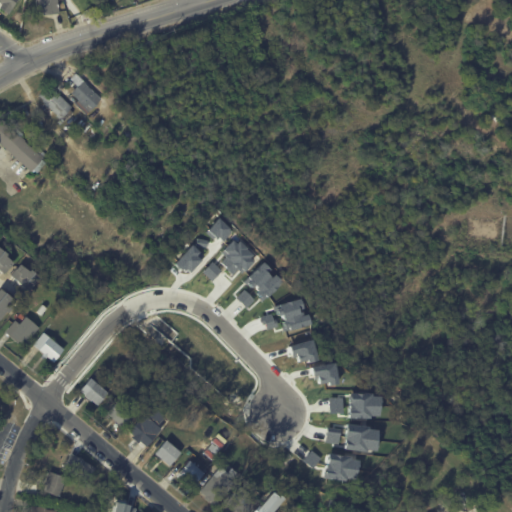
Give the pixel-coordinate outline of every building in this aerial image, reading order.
[(0,1),(0,0),(17,0),(8,14),(0,8),(0,6),(2,3),(0,1)] [(57,0),(59,10),(59,13),(38,16),(36,0),(57,0)] [(95,106),(86,116),(74,104),(78,100),(70,93),(77,87),(69,80),(76,73),(87,84),(86,85),(101,99),(95,106)] [(54,113),(47,107),(43,104),(44,103),(42,101),(43,101),(38,96),(45,89),(49,93),(53,89),(71,107),(69,109),(74,114),(65,123),(61,118),(60,120),(56,116),(57,116),(54,113)] [(31,172),(0,143),(0,120),(1,119),(5,122),(4,123),(19,136),(20,136),(25,140),(24,141),(39,155),(40,154),(44,157),(42,160),(46,163),(37,173),(33,170),(31,172)] [(11,264),(6,270),(0,264),(0,256),(1,255),(11,264)] [(9,275),(27,291),(38,279),(20,263),(9,275)] [(0,317),(14,301),(0,289),(0,317)] [(39,306),(48,310),(45,316),(37,312),(39,306)] [(36,331),(24,346),(19,342),(18,344),(5,333),(15,321),(20,325),(26,317),(39,328),(36,331)] [(51,361),(48,358),(46,360),(42,356),(43,354),(33,346),(43,333),(65,352),(55,364),(51,361)] [(84,396),(85,395),(81,391),(90,380),(108,394),(98,406),(92,401),(91,402),(84,396)] [(123,428),(107,414),(117,402),(134,417),(124,429),(123,428)] [(165,418),(157,427),(161,431),(147,448),(140,442),(138,445),(132,439),(133,437),(129,433),(143,416),(147,420),(155,410),(165,418)] [(160,463),(158,461),(159,459),(150,452),(161,438),(181,454),(170,468),(164,463),(162,464),(160,463)] [(204,452),(197,460),(189,452),(196,445),(204,452)] [(77,457),(78,457),(79,456),(83,458),(82,460),(95,467),(87,481),(71,472),(71,473),(61,467),(70,452),(77,457)] [(204,474),(193,487),(191,486),(187,492),(173,481),(189,462),(204,474)] [(204,501),(203,500),(205,498),(199,493),(219,469),(226,475),(230,471),(235,475),(229,483),(232,486),(214,507),(210,503),(208,504),(204,501)] [(58,496),(43,490),(45,484),(43,483),(47,471),(65,477),(58,496)] [(250,503),(246,508),(250,511),(249,511),(222,511),(218,508),(237,485),(249,495),(246,499),(250,503)] [(251,511),(272,511),(271,511),(281,500),(271,491),(251,511)] [(284,509),(279,504),(283,499),(290,505),(285,510),(284,509)]
